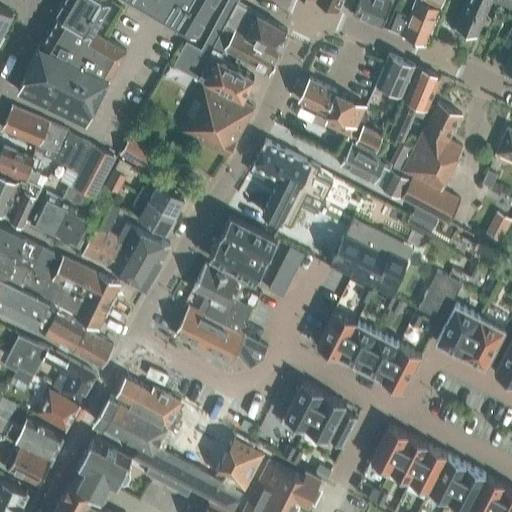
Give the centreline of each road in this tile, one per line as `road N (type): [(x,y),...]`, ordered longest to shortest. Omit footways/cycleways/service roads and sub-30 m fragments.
road 1 (residential): [(131,335),(240,157),(315,10)]
road 2 (residential): [(276,346),(511,466)]
road 3 (residential): [(39,511),(131,335)]
road 4 (residential): [(131,335),(249,396),(276,346)]
road 5 (residential): [(437,58),(315,10)]
